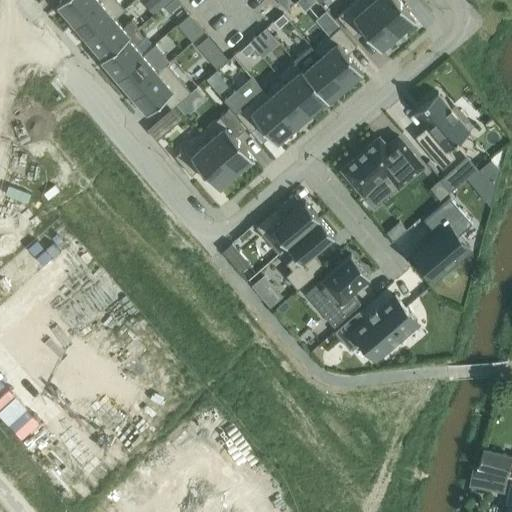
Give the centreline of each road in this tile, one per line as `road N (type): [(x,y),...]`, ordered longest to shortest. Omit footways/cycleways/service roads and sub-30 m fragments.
road 1 (residential): [(306,158),(211,236),(43,47),(0,46)]
road 2 (residential): [(443,0),(464,25),(306,158)]
road 3 (residential): [(306,158),(394,263)]
